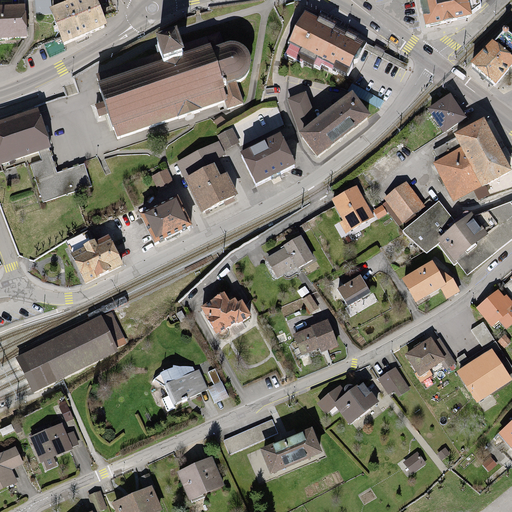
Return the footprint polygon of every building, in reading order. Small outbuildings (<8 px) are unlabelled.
[(96,0),(52,16),(63,46),(108,30),(96,0)] [(479,0),(420,0),(426,26),(469,17),(481,8),(479,0)] [(26,12),(0,11),(0,43),(27,43),(26,12)] [(367,47),(306,18),(290,50),(351,80),(367,47)] [(511,38),(505,32),(491,46),(508,63),(511,60),(511,58),(511,38)] [(241,102),(235,87),(244,84),(251,77),(253,68),(252,59),(247,52),(240,47),(231,45),(188,61),(181,43),(162,50),(169,68),(101,92),(107,108),(100,111),(105,124),(112,121),(118,137),(226,99),(229,106),(241,102)] [(479,75),(488,84),(508,63),(491,46),(470,67),(479,75)] [(305,91),(287,99),(300,132),(316,119),(305,91)] [(316,119),(300,132),(318,156),(368,114),(352,91),(316,119)] [(432,116),(445,136),(467,122),(454,102),(432,116)] [(38,116),(0,127),(0,168),(50,154),(38,116)] [(511,172),(490,128),(460,143),(465,153),(438,166),(455,200),(481,187),(484,193),(511,179),(511,172)] [(295,168),(280,137),(242,155),(258,186),(295,168)] [(217,147),(178,167),(203,218),(208,215),(214,213),(235,202),(216,162),(223,159),(217,147)] [(168,174),(152,180),(157,194),(173,187),(168,174)] [(407,185),(385,202),(408,231),(430,214),(407,185)] [(360,192),(333,205),(349,236),(376,223),(360,192)] [(190,225),(176,196),(141,214),(154,242),(190,225)] [(428,256),(442,246),(469,280),(499,256),(511,243),(511,207),(471,222),(460,230),(441,206),(404,235),(428,256)] [(71,253),(86,283),(123,265),(108,235),(71,253)] [(302,243),(267,262),(277,281),(297,270),(303,281),(318,273),(302,243)] [(419,307),(444,293),(449,300),(459,294),(450,280),(443,284),(435,268),(406,284),(419,307)] [(362,283),(340,294),(348,310),(371,299),(362,283)] [(511,307),(503,296),(480,313),(495,332),(511,318),(511,307)] [(226,299),(203,313),(220,340),(243,327),(226,299)] [(110,315),(19,361),(22,367),(26,376),(31,385),(35,393),(116,353),(114,349),(125,344),(110,315)] [(330,326),(296,340),(304,360),(338,346),(330,326)] [(432,341),(405,358),(419,380),(446,363),(432,341)] [(510,379),(491,350),(458,372),(477,401),(510,379)] [(186,366),(163,378),(178,408),(202,396),(186,366)] [(410,394),(397,372),(381,382),(389,395),(394,392),(400,401),(410,394)] [(340,391),(318,407),(327,419),(339,411),(351,428),(380,407),(367,389),(348,403),(340,391)] [(511,422),(497,435),(511,452),(511,422)] [(62,428),(30,442),(41,467),(73,453),(72,451),(79,448),(74,435),(66,439),(62,428)] [(317,436),(263,455),(272,481),(326,462),(317,436)] [(425,464),(417,453),(405,462),(413,473),(425,464)] [(15,454),(0,459),(0,492),(17,485),(11,471),(20,467),(15,454)] [(212,464),(179,477),(190,504),(223,491),(212,464)] [(161,511),(155,493),(114,509),(115,511),(161,511)] [(104,511),(106,511),(100,495),(88,500),(91,511),(104,511)]
